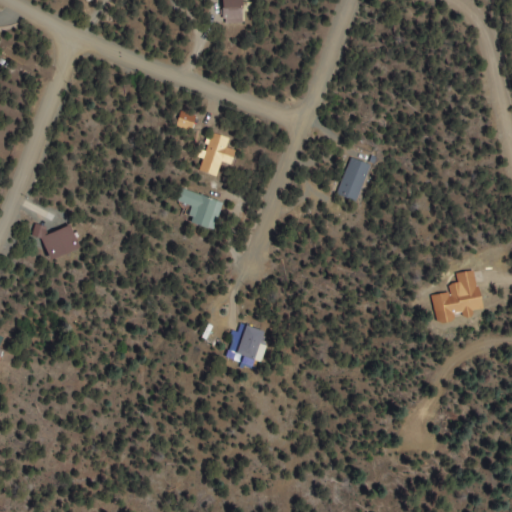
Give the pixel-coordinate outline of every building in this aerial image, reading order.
[(241,0),(221,0),(222,20),(242,20),(241,0)] [(195,117),(181,111),(176,126),(190,131),(195,117)] [(216,177),(220,162),(231,165),(234,151),(225,148),(228,138),(209,133),(199,173),(216,177)] [(369,165),(348,158),(337,197),(357,203),(369,165)] [(194,208),(190,207),(185,222),(212,232),(222,203),(199,195),(194,208)] [(43,224),(32,228),(35,238),(40,237),(48,260),(77,250),(69,226),(46,234),(43,224)] [(229,354),(253,363),(264,333),(240,325),(229,354)]
